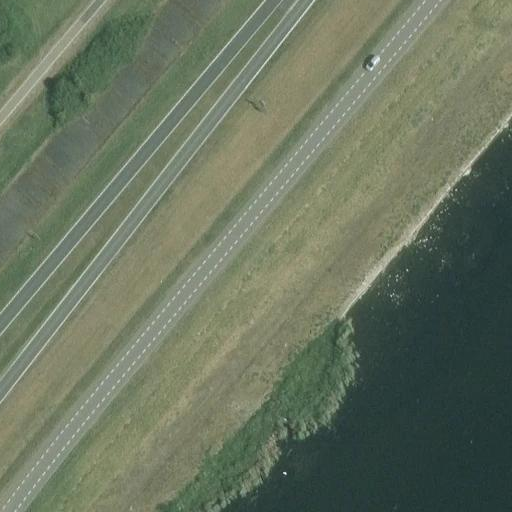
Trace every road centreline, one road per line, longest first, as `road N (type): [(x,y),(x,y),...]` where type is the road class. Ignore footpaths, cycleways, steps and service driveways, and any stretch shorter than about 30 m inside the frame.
road 1 (tertiary): [(8,511),(434,0)]
road 2 (trunk): [(0,392),(303,0)]
road 3 (trunk): [(278,0),(0,323)]
